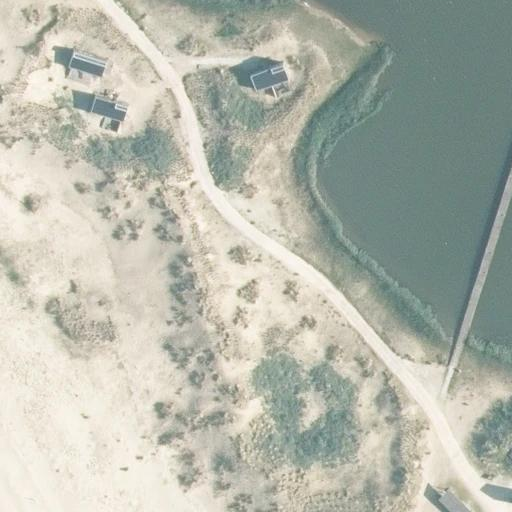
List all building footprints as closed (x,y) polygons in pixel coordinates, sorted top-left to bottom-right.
[(40,27),(35,44),(68,54),(70,46),(73,38),(40,27)] [(231,48),(216,53),(222,69),(255,57),(249,41),(231,48)] [(61,73),(56,89),(89,100),(94,84),(77,78),(61,73)] [(500,440),(483,423),(474,432),(492,449),(500,440)] [(469,448),(462,455),(471,463),(477,456),(469,448)] [(415,466),(404,477),(438,511),(450,511),(455,507),(415,466)] [(492,471),(484,479),(492,487),(500,479),(492,471)]
